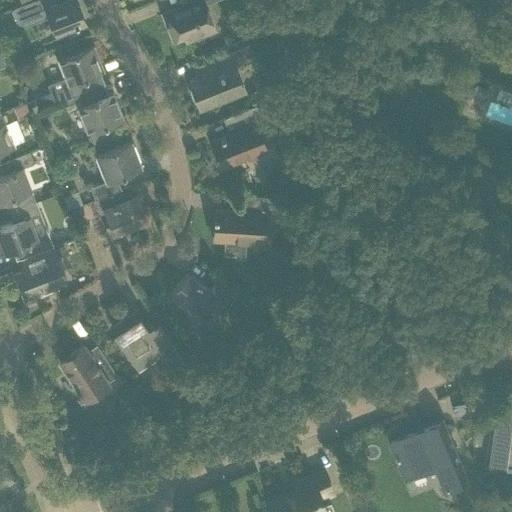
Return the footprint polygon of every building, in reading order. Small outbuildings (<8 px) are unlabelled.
[(30,0),(22,3),(12,7),(17,21),(22,23),(40,16),(39,15),(47,12),(55,33),(85,21),(76,0),(30,0)] [(186,0),(188,2),(162,12),(172,38),(183,34),(186,39),(204,32),(214,28),(204,4),(212,0),(186,0)] [(479,0),(472,0),(471,6),(493,11),(494,3),(479,0)] [(66,82),(49,89),(50,92),(54,102),(63,99),(73,95),(97,85),(92,74),(104,70),(93,44),(80,49),(75,37),(63,42),(68,54),(57,58),(66,82)] [(20,41),(7,46),(12,60),(26,55),(20,41)] [(215,56),(213,62),(195,69),(198,76),(189,80),(191,85),(189,86),(190,92),(192,98),(196,103),(198,102),(199,106),(223,97),(221,92),(242,83),(234,65),(250,59),(252,54),(249,47),(244,45),(215,56)] [(258,102),(277,95),(275,81),(253,90),(258,102)] [(477,82),(473,92),(485,96),(489,86),(477,82)] [(73,95),(63,99),(67,110),(78,106),(89,135),(92,143),(106,138),(102,126),(123,118),(112,92),(101,97),(97,85),(73,95)] [(50,92),(42,95),(46,106),(54,102),(50,92)] [(277,95),(258,102),(249,107),(230,114),(236,129),(210,139),(221,166),(251,153),(252,157),(267,151),(255,122),(279,112),(277,95)] [(25,101),(13,106),(17,118),(19,117),(30,112),(25,101)] [(0,110),(0,149),(13,144),(0,110)] [(131,140),(113,148),(94,155),(104,180),(89,186),(94,199),(120,188),(116,177),(142,167),(131,140)] [(0,162),(0,169),(2,174),(0,174),(0,200),(4,199),(9,210),(35,200),(22,167),(33,162),(29,152),(0,162)] [(124,199),(120,188),(94,199),(101,217),(109,235),(146,221),(135,195),(124,199)] [(68,208),(81,203),(76,191),(63,196),(68,208)] [(290,196),(268,195),(248,194),(247,211),(215,210),(214,238),(224,238),(223,254),(243,255),(244,239),(261,240),(263,213),(293,215),(290,196)] [(35,200),(9,210),(13,221),(0,226),(0,252),(37,238),(28,216),(39,211),(35,200)] [(24,269),(13,273),(24,301),(46,293),(43,287),(65,279),(62,272),(65,271),(60,258),(57,259),(52,245),(38,250),(19,258),(24,269)] [(234,290),(232,288),(217,276),(208,288),(186,271),(169,294),(204,320),(220,299),(225,302),(234,290)] [(134,311),(111,326),(138,367),(159,353),(169,368),(183,359),(156,318),(144,326),(134,311)] [(59,361),(84,398),(108,382),(107,381),(117,374),(99,348),(89,354),(83,345),(59,361)] [(511,420),(495,418),(490,461),(507,463),(507,462),(511,462),(511,461),(511,446),(509,445),(511,420)] [(467,481),(450,439),(443,420),(391,441),(407,480),(439,466),(448,488),(467,481)] [(79,437),(66,445),(71,452),(83,444),(79,437)] [(0,458),(0,485),(13,477),(0,458)] [(319,497),(331,492),(322,469),(294,481),(297,488),(268,499),(273,511),(334,511),(330,499),(322,503),(319,497)]
